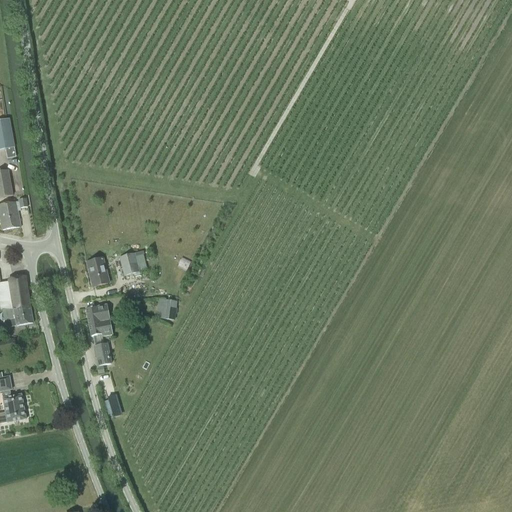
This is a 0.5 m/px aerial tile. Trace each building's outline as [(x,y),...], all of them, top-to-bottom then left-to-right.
[(7,160),(16,158),(9,121),(0,122),(0,151),(5,150),(7,160)] [(0,198),(13,197),(8,171),(0,172),(0,198)] [(0,206),(0,217),(0,219),(18,216),(17,212),(21,211),(20,209),(27,208),(26,200),(19,201),(19,203),(0,206)] [(20,228),(18,216),(0,219),(2,231),(20,228)] [(140,273),(139,271),(147,270),(143,256),(136,258),(135,254),(119,258),(124,277),(140,273)] [(93,288),(110,284),(104,259),(87,264),(93,288)] [(0,278),(0,312),(3,312),(6,329),(16,327),(34,324),(31,308),(26,277),(8,280),(8,283),(1,284),(0,278)] [(165,302),(162,320),(174,322),(177,303),(165,302)] [(99,307),(86,310),(88,321),(96,319),(97,323),(105,322),(110,321),(107,306),(99,307)] [(96,319),(88,321),(91,337),(92,337),(94,347),(93,347),(98,367),(110,365),(106,345),(103,346),(103,338),(113,336),(110,321),(105,322),(97,323),(96,319)] [(9,377),(0,378),(0,391),(1,391),(3,398),(2,398),(5,413),(0,414),(0,423),(7,422),(7,423),(25,420),(21,395),(11,397),(10,390),(11,390),(9,377)] [(108,401),(103,402),(107,415),(112,414),(113,418),(122,416),(116,396),(107,398),(108,401)]
